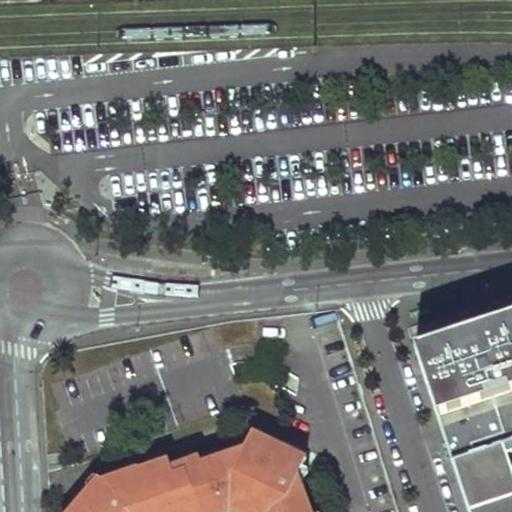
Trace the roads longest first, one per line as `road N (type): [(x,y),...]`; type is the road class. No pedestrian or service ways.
road 1 (residential): [(63,293),(168,303),(363,284)]
road 2 (residential): [(363,284),(436,511)]
road 3 (residential): [(18,511),(18,320)]
road 4 (residential): [(363,284),(511,268)]
